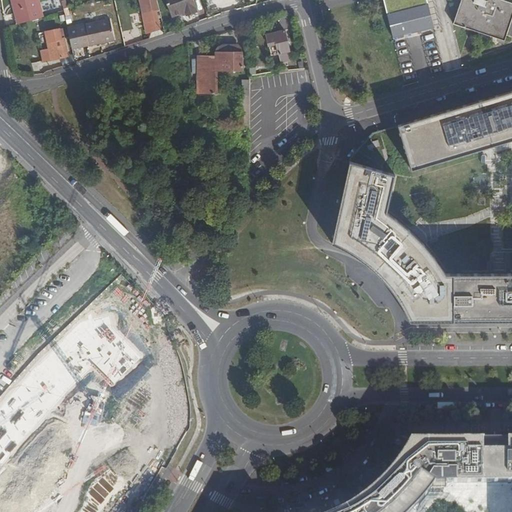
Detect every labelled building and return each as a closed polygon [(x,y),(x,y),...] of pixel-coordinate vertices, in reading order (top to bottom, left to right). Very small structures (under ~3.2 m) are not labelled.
[(15,6),(18,23),(42,17),(39,0),(17,0),(19,5),(15,6)] [(139,0),(141,13),(147,12),(146,8),(144,3),(142,0),(139,0)] [(147,12),(158,11),(156,0),(142,0),(144,3),(146,8),(147,12)] [(166,0),(169,13),(181,10),(180,9),(183,8),(184,13),(195,11),(192,0),(166,0)] [(382,0),(392,38),(433,27),(426,0),(382,0)] [(459,0),(451,23),(503,40),(505,34),(511,36),(511,15),(511,14),(511,2),(503,0),(459,0)] [(67,26),(71,48),(113,39),(109,18),(67,26)] [(66,54),(61,25),(46,28),(50,57),(66,54)] [(286,31),(268,35),(273,56),(280,54),(282,62),(293,60),(286,31)] [(241,71),(242,54),(217,54),(216,58),(204,58),(204,94),(217,94),(217,71),(241,71)] [(388,158),(389,159),(407,154),(412,170),(511,140),(511,91),(484,99),(380,131),(388,158)] [(373,132),(357,150),(382,166),(388,158),(380,131),(373,132)] [(449,322),(448,274),(439,259),(423,241),(411,231),(400,223),(388,216),(397,176),(352,165),(336,243),(351,251),(367,261),(380,272),(394,287),(405,304),(413,321),(449,322)] [(511,273),(448,274),(449,322),(511,321),(511,273)] [(410,511),(416,506),(424,497),(430,488),(446,488),(447,483),(511,481),(511,440),(511,441),(511,438),(487,438),(487,441),(484,441),(484,438),(480,438),(480,441),(476,441),(476,440),(471,440),(471,438),(467,438),(430,438),(428,438),(427,438),(426,442),(412,441),(406,452),(404,451),(402,454),(404,455),(398,463),(396,462),(389,471),(381,479),(378,482),(373,487),(364,494),(357,499),(358,500),(350,506),(349,504),(346,506),(347,508),(340,511),(338,511),(335,511),(410,511)]
